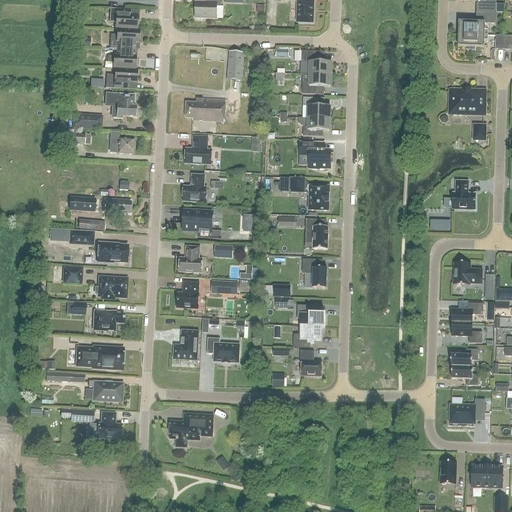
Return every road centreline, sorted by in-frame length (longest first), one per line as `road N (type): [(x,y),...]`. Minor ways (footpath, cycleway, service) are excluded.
road 1 (residential): [(336,41),(352,57),(341,395)]
road 2 (tertiary): [(147,393),(167,37)]
road 3 (residential): [(430,395),(437,252),(447,244),(496,244)]
road 4 (residential): [(147,393),(341,395)]
road 5 (residential): [(502,71),(496,244)]
road 6 (residential): [(167,37),(336,41)]
road 7 (residential): [(511,449),(439,444),(430,395)]
road 8 (residential): [(502,71),(443,60),(442,0)]
